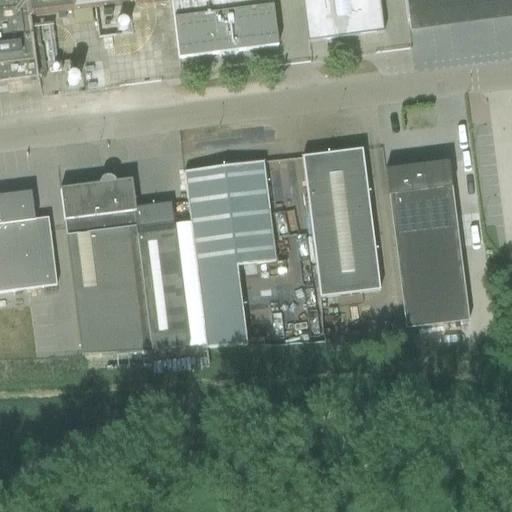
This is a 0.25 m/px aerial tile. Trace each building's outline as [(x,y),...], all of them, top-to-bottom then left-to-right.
[(0,0),(0,83),(37,79),(29,19),(170,0),(0,0)] [(271,0),(170,0),(175,41),(178,60),(178,61),(277,48),(271,0)] [(383,34),(378,0),(301,0),(307,44),(383,34)] [(511,0),(404,0),(408,29),(410,29),(408,15),(511,1),(511,0)] [(91,11),(72,14),(74,27),(93,25),(91,11)] [(52,25),(41,26),(43,44),(54,43),(52,25)] [(31,28),(33,48),(40,47),(37,27),(31,28)] [(33,48),(37,77),(46,76),(42,47),(33,48)] [(301,160),(319,300),(379,293),(361,152),(301,160)] [(447,164),(438,165),(384,172),(404,332),(468,324),(450,184),(447,164)] [(262,165),(183,175),(196,274),(275,264),(262,165)] [(59,190),(62,210),(80,357),(189,352),(170,205),(134,210),(131,181),(115,183),(112,181),(109,179),(102,180),(100,182),(98,186),(59,190)] [(0,198),(0,295),(56,288),(47,220),(34,222),(30,194),(0,198)]
